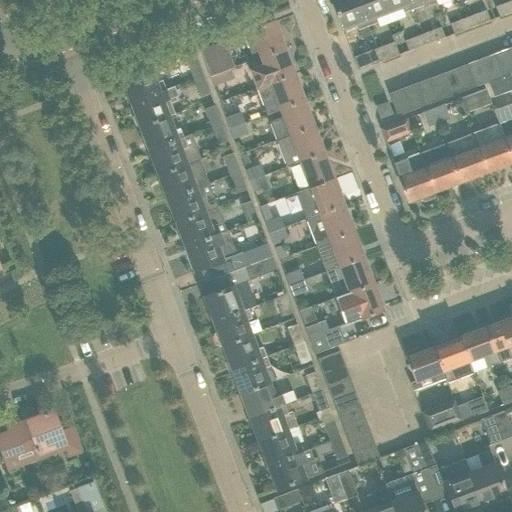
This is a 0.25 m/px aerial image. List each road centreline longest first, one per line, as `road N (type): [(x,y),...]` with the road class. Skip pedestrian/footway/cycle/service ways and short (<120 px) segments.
road 1 (residential): [(172,338),(62,41)]
road 2 (residential): [(396,249),(305,0)]
road 3 (residential): [(239,511),(172,338)]
road 4 (residential): [(172,338),(0,396)]
road 5 (residential): [(396,249),(421,313),(511,280)]
